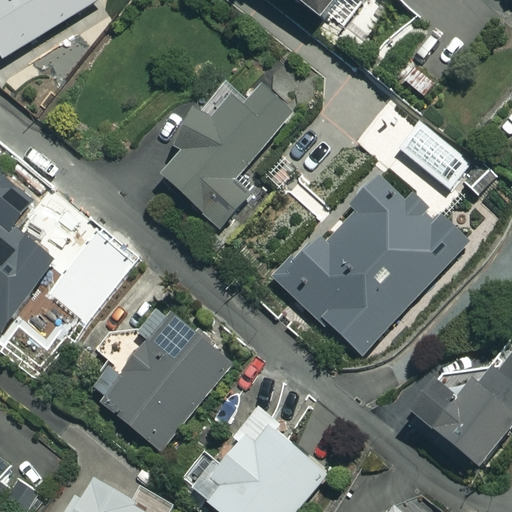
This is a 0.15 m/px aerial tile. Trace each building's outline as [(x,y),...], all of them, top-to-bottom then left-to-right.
[(0,0),(0,49),(11,66),(111,5),(108,0),(0,0)] [(291,0),(332,34),(359,0),(291,0)] [(402,7),(390,0),(383,0),(371,20),(387,30),(402,7)] [(424,24),(440,0),(397,0),(406,6),(404,10),(424,24)] [(303,120),(261,81),(217,127),(211,122),(181,154),(190,162),(170,184),(229,240),(266,200),(246,181),(303,120)] [(360,145),(379,163),(412,130),(393,112),(360,145)] [(426,128),(402,157),(453,196),(476,167),(426,128)] [(466,187),(482,202),(503,181),(487,165),(466,187)] [(0,337),(64,271),(28,236),(49,214),(11,177),(0,188),(0,337)] [(276,282),(329,334),(333,330),(364,360),(475,247),(444,216),(438,222),(418,203),(413,208),(388,183),(357,214),(363,220),(334,250),(329,245),(304,270),(296,262),(276,282)] [(155,353),(107,408),(166,459),(242,372),(183,320),(175,330),(164,320),(144,344),(155,353)] [(511,351),(493,375),(489,373),(446,379),(414,419),(489,479),(511,449),(511,351)] [(287,443),(299,429),(277,411),(244,451),(250,456),(232,478),(226,472),(202,500),(216,511),(305,511),(332,480),(287,443)] [(0,502),(20,476),(0,461),(0,502)] [(36,511),(46,496),(23,482),(3,511),(36,511)] [(138,511),(99,486),(82,511),(138,511)]
